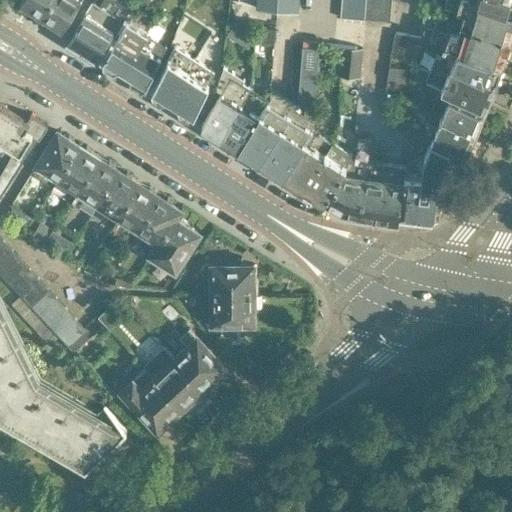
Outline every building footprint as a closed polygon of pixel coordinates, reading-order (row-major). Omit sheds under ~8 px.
[(22,0),(20,3),(42,17),(52,0),(22,0)] [(81,0),(52,0),(42,17),(63,30),(81,0)] [(94,0),(68,41),(97,60),(116,30),(107,24),(114,13),(94,0)] [(257,0),(257,7),(299,10),(299,0),(257,0)] [(366,0),(366,6),(391,8),(391,0),(366,0)] [(511,7),(487,0),(446,0),(446,2),(466,8),(462,21),(510,36),(511,29),(511,7)] [(342,6),(341,17),(364,19),(365,8),(342,6)] [(366,6),(365,18),(389,21),(391,8),(366,6)] [(503,62),(510,36),(462,21),(458,32),(439,26),(444,13),(426,7),(421,32),(447,41),(446,44),(447,44),(503,62)] [(166,26),(155,19),(124,73),(131,77),(130,82),(140,88),(145,86),(145,87),(168,44),(159,38),(166,26)] [(128,20),(103,60),(104,60),(104,65),(112,70),(117,69),(124,73),(147,33),(128,20)] [(197,50),(206,55),(209,49),(208,49),(215,30),(205,25),(196,21),(191,39),(186,49),(177,45),(151,91),(152,91),(153,96),(161,101),(166,100),(172,104),(199,62),(193,59),(197,50)] [(361,75),(364,49),(364,46),(342,44),(340,74),(361,75)] [(496,80),(503,62),(447,44),(443,55),(443,57),(496,80)] [(304,45),(299,102),(306,103),(315,103),(320,47),(304,45)] [(486,106),(496,80),(443,57),(443,55),(437,53),(430,69),(418,64),(417,75),(442,86),(442,87),(486,106)] [(209,83),(215,72),(199,62),(172,104),(179,109),(179,112),(187,118),(191,116),(193,117),(209,83)] [(221,135),(253,85),(244,80),(246,77),(226,65),(225,67),(223,65),(222,74),(219,83),(217,88),(223,92),(202,123),(204,123),(204,128),(212,133),(217,132),(221,135)] [(240,146),(270,97),(253,85),(221,135),(222,139),(230,144),(236,143),(240,146)] [(476,131),(485,109),(486,106),(442,87),(431,112),(476,131)] [(240,146),(239,146),(241,147),(242,152),(248,156),(253,154),(260,159),(289,112),(282,107),(271,100),(269,99),(240,146)] [(0,137),(16,147),(19,141),(15,139),(28,118),(0,100),(0,137)] [(289,112),(260,159),(285,174),(314,127),(313,127),(315,103),(306,103),(304,121),(294,115),(289,112)] [(476,131),(431,112),(421,134),(432,139),(452,148),(466,154),(476,131)] [(127,429),(41,378),(0,297),(0,199),(48,124),(31,113),(28,118),(15,139),(19,141),(16,147),(0,174),(0,417),(86,468),(127,429)] [(304,187),(334,140),(314,127),(285,174),(286,175),(286,179),(292,183),(296,181),(304,187)] [(53,183),(79,143),(74,140),(74,137),(69,134),(67,135),(58,130),(33,170),(53,183)] [(346,167),(325,200),(337,207),(348,212),(349,214),(356,215),(360,214),(361,214),(368,159),(370,159),(373,138),(371,137),(359,136),(356,152),(353,152),(350,159),(346,167)] [(448,158),(452,148),(432,139),(425,155),(422,173),(405,171),(400,213),(436,218),(439,213),(441,195),(447,195),(449,181),(445,181),(448,158)] [(346,166),(350,159),(353,152),(334,140),(304,187),(313,192),(313,196),(319,200),(323,199),(325,200),(346,166)] [(79,143),(53,183),(66,191),(64,194),(72,199),(100,156),(92,151),(92,148),(87,145),(84,146),(79,143)] [(100,156),(72,199),(80,204),(92,212),(120,169),(115,166),(115,163),(110,159),(107,161),(100,156)] [(368,159),(361,214),(388,218),(389,218),(390,217),(390,216),(399,217),(400,213),(405,171),(406,165),(370,159),(368,159)] [(120,169),(92,212),(113,224),(140,182),(133,177),(133,174),(127,171),(125,172),(120,169)] [(139,229),(161,195),(156,192),(156,189),(150,185),(148,186),(140,182),(113,224),(122,230),(127,221),(139,229)] [(151,255),(177,214),(181,208),(173,203),(173,200),(168,197),(166,198),(161,195),(139,229),(151,237),(144,247),(149,250),(147,253),(151,255)] [(174,270),(199,231),(189,225),(189,222),(177,214),(151,255),(174,270)] [(0,259),(12,249),(4,240),(0,242),(0,259)] [(0,271),(3,274),(21,258),(12,249),(0,259),(0,271)] [(242,264),(242,257),(214,257),(214,259),(211,259),(211,261),(206,261),(201,268),(205,276),(211,276),(211,293),(257,292),(257,277),(253,275),(253,264),(242,264)] [(11,283),(28,266),(21,258),(3,274),(11,283)] [(19,293),(37,276),(28,266),(11,283),(19,293)] [(29,302),(47,286),(37,276),(19,293),(21,294),(22,294),(29,302)] [(38,312),(56,296),(47,286),(29,302),(38,312)] [(257,308),(257,292),(211,293),(199,293),(199,314),(213,328),(242,328),(242,321),(253,321),(253,310),(257,308)] [(48,322),(65,306),(56,296),(38,312),(48,322)] [(57,333),(75,316),(65,306),(48,322),(57,333)] [(86,328),(84,326),(75,316),(57,333),(68,344),(86,328)] [(196,334),(191,329),(190,330),(185,324),(182,327),(187,332),(184,335),(190,341),(174,357),(201,387),(204,383),(209,385),(214,380),(212,376),(225,365),(196,335),(196,334)] [(163,346),(144,364),(147,368),(181,405),(189,398),(193,399),(199,394),(198,390),(201,387),(174,357),(163,346)] [(181,405),(147,368),(136,378),(135,377),(122,390),(158,427),(171,415),(175,416),(180,412),(179,407),(181,405)]
